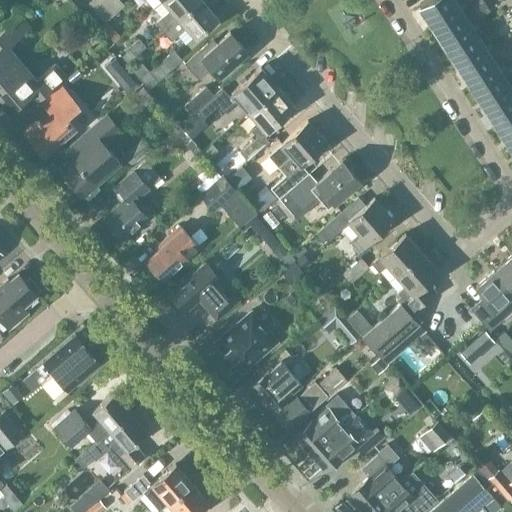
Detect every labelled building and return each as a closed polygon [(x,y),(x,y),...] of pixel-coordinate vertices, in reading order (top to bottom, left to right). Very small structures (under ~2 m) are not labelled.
[(91,0),(88,3),(97,13),(111,0),(91,0)] [(117,0),(111,0),(97,13),(105,22),(106,21),(123,6),(117,0)] [(162,0),(161,1),(153,8),(161,17),(155,23),(162,32),(199,0),(162,0)] [(201,0),(199,0),(162,32),(170,41),(184,28),(193,38),(216,18),(201,0)] [(431,0),(421,7),(434,27),(460,11),(452,0),(431,0)] [(434,27),(447,48),(473,31),(460,11),(434,27)] [(0,81),(21,63),(7,47),(30,27),(19,15),(0,31),(0,81)] [(105,22),(99,27),(113,43),(120,37),(106,21),(105,22)] [(447,48),(460,68),(486,51),(473,31),(447,48)] [(183,63),(198,79),(211,68),(218,77),(247,52),(229,32),(210,48),(206,43),(183,63)] [(127,48),(133,56),(144,46),(138,39),(127,48)] [(130,71),(146,90),(180,61),(172,51),(148,72),(140,63),(130,71)] [(460,68),(473,88),(499,72),(486,51),(460,68)] [(35,79),(21,63),(0,81),(0,103),(6,110),(24,94),(32,104),(64,76),(53,64),(35,79)] [(260,67),(231,93),(238,101),(248,113),(277,87),(260,67)] [(76,68),(66,76),(71,83),(81,74),(76,68)] [(473,88),(486,108),(511,92),(499,72),(473,88)] [(23,130),(42,152),(72,126),(63,116),(77,105),(58,84),(39,100),(51,113),(41,121),(38,117),(23,130)] [(277,87),(248,113),(257,123),(250,129),(256,136),(262,132),(263,134),(294,107),(277,87)] [(187,102),(184,105),(192,114),(197,110),(204,118),(218,105),(224,112),(232,104),(226,98),(228,97),(220,88),(211,97),(203,88),(187,102)] [(486,108),(498,128),(511,119),(511,92),(486,108)] [(111,112),(107,115),(112,121),(116,117),(111,112)] [(59,168),(81,194),(119,162),(103,144),(120,130),(112,121),(107,115),(72,145),(78,152),(59,168)] [(511,119),(498,128),(511,149),(511,148),(511,119)] [(306,122),(266,156),(283,175),(269,188),(278,199),(304,178),(308,174),(300,164),(325,143),(306,122)] [(256,136),(230,159),(238,168),(269,141),(263,134),(262,132),(256,136)] [(191,138),(186,142),(192,150),(197,145),(191,138)] [(139,143),(124,155),(131,163),(146,151),(139,143)] [(218,151),(212,145),(204,153),(209,159),(218,151)] [(304,178),(278,199),(293,216),(322,191),(334,204),(360,182),(341,161),(316,183),(308,174),(304,178)] [(202,181),(196,187),(202,193),(221,177),(210,165),(198,176),(202,181)] [(115,185),(125,197),(102,216),(123,240),(147,219),(137,208),(142,204),(137,198),(149,187),(134,169),(115,185)] [(200,195),(212,209),(233,191),(221,177),(202,193),(200,195)] [(266,188),(253,200),(262,210),(275,198),(266,188)] [(340,212),(314,235),(322,244),(348,222),(358,233),(348,242),(359,254),(373,242),(370,239),(392,220),(374,198),(348,221),(340,212)] [(290,219),(293,216),(278,199),(275,202),(290,219)] [(268,208),(261,214),(272,227),(279,222),(268,208)] [(255,212),(239,226),(243,230),(250,225),(261,237),(269,229),(255,212)] [(161,247),(145,260),(161,278),(186,257),(198,247),(189,237),(179,225),(158,243),(161,247)] [(386,266),(395,276),(421,253),(405,234),(370,264),(378,273),(386,266)] [(272,250),(271,255),(276,261),(281,261),(289,254),(280,243),(272,250)] [(302,253),(295,259),(304,269),(311,263),(302,253)] [(421,253),(395,276),(404,287),(396,294),(399,297),(396,300),(398,303),(360,336),(367,343),(377,355),(379,358),(381,357),(387,364),(424,332),(417,325),(408,314),(434,291),(426,282),(437,272),(421,253)] [(511,256),(493,272),(511,293),(511,256)] [(341,275),(349,284),(369,268),(361,258),(341,275)] [(216,319),(239,300),(222,281),(226,277),(226,272),(221,266),(216,266),(212,270),(205,262),(170,293),(185,311),(199,300),(216,319)] [(294,262),(282,272),(296,288),(308,278),(294,262)] [(511,310),(511,293),(493,272),(475,287),(483,297),(470,309),(489,331),(511,310)] [(18,273),(0,288),(0,317),(9,328),(28,312),(23,306),(37,295),(35,293),(40,289),(30,278),(26,282),(18,273)] [(251,310),(215,341),(241,372),(277,341),(251,310)] [(333,325),(349,343),(351,342),(359,335),(343,317),(333,325)] [(484,330),(475,338),(484,349),(494,341),(484,330)] [(22,380),(31,390),(52,373),(67,391),(100,363),(76,335),(43,362),(44,362),(22,380)] [(359,335),(351,342),(359,350),(367,343),(360,336),(359,335)] [(367,363),(374,371),(384,363),(379,358),(377,355),(367,363)] [(248,393),(262,409),(266,405),(272,412),(288,398),(288,397),(302,385),(281,361),(267,373),(267,372),(250,387),(252,389),(248,393)] [(328,396),(329,397),(348,381),(345,378),(336,367),(317,383),(316,382),(297,397),(296,396),(274,414),(288,429),(328,396)] [(398,376),(383,389),(392,399),(407,386),(398,376)] [(357,390),(348,381),(329,397),(338,407),(357,390)] [(87,430),(96,440),(130,411),(114,392),(84,417),(76,409),(54,427),(69,445),(87,430)] [(476,394),(462,406),(473,418),(487,406),(476,394)] [(292,435),(308,453),(342,423),(350,416),(340,405),(338,407),(332,412),(327,406),(312,419),(311,418),(304,425),(292,435)] [(147,430),(130,411),(96,440),(87,448),(88,449),(94,457),(107,446),(116,456),(119,454),(130,466),(143,455),(133,442),(147,430)] [(342,423),(308,453),(324,471),(343,455),(353,446),(362,456),(383,437),(375,427),(371,431),(355,412),(350,416),(342,423)] [(0,414),(0,440),(5,447),(20,434),(2,413),(0,414)] [(425,431),(437,446),(449,435),(437,421),(425,431)] [(42,423),(32,431),(39,439),(48,430),(42,423)] [(359,511),(361,511),(384,493),(399,479),(384,462),(395,453),(387,443),(360,466),(368,475),(345,495),(359,511)] [(88,449),(76,460),(82,467),(94,457),(88,449)] [(487,456),(477,464),(488,478),(508,501),(511,497),(511,459),(499,470),(498,469),(487,456)] [(159,511),(169,503),(192,483),(176,464),(162,475),(152,483),(143,474),(125,490),(133,500),(143,492),(159,511)] [(384,493),(361,511),(394,511),(396,511),(421,511),(438,498),(413,469),(400,480),(399,479),(384,493)] [(487,511),(481,504),(490,496),(473,475),(429,511),(487,511)] [(101,478),(70,505),(76,511),(82,511),(110,488),(101,478)] [(192,483),(169,503),(176,511),(196,511),(209,502),(192,483)] [(0,489),(5,494),(10,490),(6,484),(0,489)] [(100,500),(86,511),(99,511),(106,507),(100,500)]
